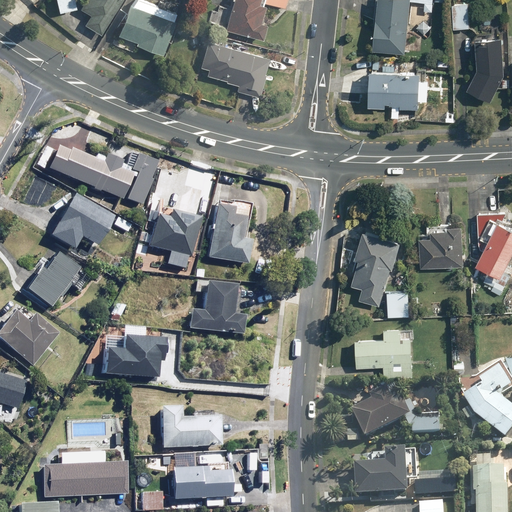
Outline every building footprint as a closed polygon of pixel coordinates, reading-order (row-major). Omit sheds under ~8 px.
[(100,35),(120,0),(82,0),(78,9),(90,16),(84,26),(100,35)] [(230,0),(224,31),(261,39),(264,25),(257,24),(261,7),(257,6),(257,0),(230,0)] [(407,0),(375,0),(371,51),(403,54),(407,0)] [(468,29),(467,2),(452,3),(453,29),(468,29)] [(173,22),(126,4),(114,36),(134,44),(134,45),(160,55),(173,22)] [(432,27),(424,19),(414,28),(422,36),(432,27)] [(501,75),(499,37),(473,39),(475,68),(465,89),(490,101),(503,76),(501,75)] [(255,45),(253,55),(205,42),(199,67),(209,70),(206,78),(233,86),(232,90),(256,97),(266,59),(263,58),(266,48),(255,45)] [(413,73),(365,71),(364,106),(382,107),(382,105),(391,105),(390,120),(397,120),(398,107),(417,108),(417,100),(425,100),(426,69),(413,69),(413,73)] [(60,144),(50,167),(123,199),(134,173),(120,167),(124,158),(109,152),(105,160),(72,146),(71,149),(60,144)] [(82,235),(98,245),(116,215),(77,191),(50,236),(73,249),(82,235)] [(165,262),(183,266),(195,216),(164,209),(166,199),(155,197),(143,248),(167,254),(165,262)] [(212,207),(209,206),(202,261),(243,266),(246,241),(243,241),(248,202),(229,199),(229,203),(213,201),(212,207)] [(132,224),(119,216),(114,224),(127,232),(132,224)] [(473,266),(486,272),(482,281),(490,285),(488,290),(500,295),(509,276),(500,272),(511,245),(511,229),(494,221),(473,266)] [(419,268),(461,266),(459,223),(426,225),(426,232),(417,233),(419,268)] [(377,306),(396,243),(359,231),(350,260),(357,263),(351,284),(361,287),(357,300),(377,306)] [(39,269),(26,288),(53,306),(60,296),(61,297),(69,285),(82,293),(92,278),(79,269),(81,266),(58,250),(50,261),(43,257),(35,267),(39,269)] [(191,308),(189,332),(237,336),(239,317),(226,316),(228,288),(199,285),(198,309),(191,308)] [(118,322),(126,305),(116,301),(109,318),(118,322)] [(19,308),(0,329),(0,336),(32,366),(61,334),(37,312),(31,319),(19,308)] [(384,376),(410,376),(410,329),(384,329),(384,340),(353,340),(353,366),(384,366),(384,376)] [(104,348),(103,373),(156,377),(157,363),(162,363),(164,337),(124,335),(123,349),(104,348)] [(463,373),(463,359),(452,359),(452,374),(463,373)] [(459,388),(463,395),(460,397),(471,418),(502,443),(511,430),(511,406),(500,396),(511,389),(511,386),(498,362),(473,376),(460,376),(459,388)] [(0,404),(19,410),(29,377),(0,368),(0,404)] [(361,441),(407,419),(392,388),(366,400),(368,405),(348,415),(355,431),(345,431),(346,443),(361,442),(361,441)] [(183,405),(162,406),(163,447),(222,446),(222,415),(184,416),(183,405)] [(438,434),(438,416),(411,416),(411,435),(438,434)] [(122,432),(110,431),(109,446),(121,446),(122,432)] [(62,451),(62,462),(44,462),(44,495),(129,494),(128,461),(105,461),(105,451),(62,451)] [(416,482),(416,451),(365,451),(365,467),(351,467),(351,496),(405,496),(405,482),(416,482)] [(469,493),(472,493),(472,511),(505,511),(505,472),(493,472),(493,459),(468,459),(469,493)] [(187,462),(173,463),(174,499),(233,498),(232,470),(209,470),(209,465),(187,466),(187,462)] [(161,511),(163,493),(142,491),(140,510),(158,511),(161,511)] [(59,511),(59,502),(20,503),(19,511),(59,511)] [(442,511),(443,502),(417,503),(417,511),(442,511)]
